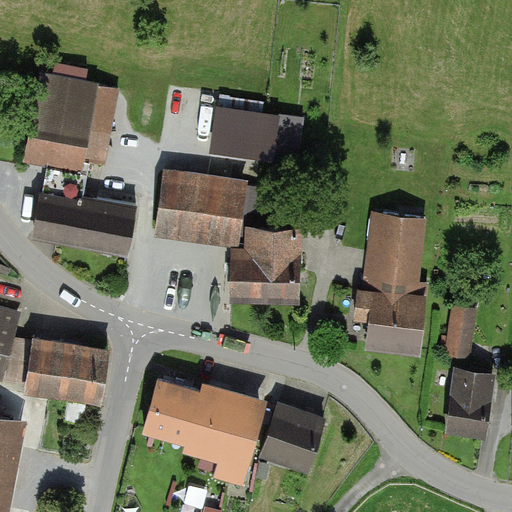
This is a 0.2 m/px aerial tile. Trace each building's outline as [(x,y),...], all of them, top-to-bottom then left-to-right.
[(122,85),(38,66),(18,157),(84,172),(87,159),(105,163),(122,85)] [(282,111),(218,103),(213,145),(276,153),(282,111)] [(246,175),(167,164),(157,228),(236,239),(246,175)] [(137,198),(42,185),(36,233),(131,246),(137,198)] [(431,214),(370,206),(356,316),(372,318),(369,342),(422,349),(431,280),(423,279),(431,214)] [(308,222),(250,221),(249,246),(233,245),(232,303),(305,305),(308,222)] [(20,307),(0,301),(0,374),(22,380),(33,336),(14,332),(20,307)] [(479,307),(449,302),(441,350),(471,355),(479,307)] [(113,344),(37,331),(28,387),(104,399),(113,344)] [(498,370),(456,364),(446,429),(488,436),(498,370)] [(271,394),(207,377),(205,384),(157,372),(143,427),(187,438),(185,448),(222,457),(217,477),(247,485),(271,394)] [(332,415),(279,398),(262,454),(314,470),(332,415)] [(0,511),(8,511),(28,415),(0,409),(0,511)]
